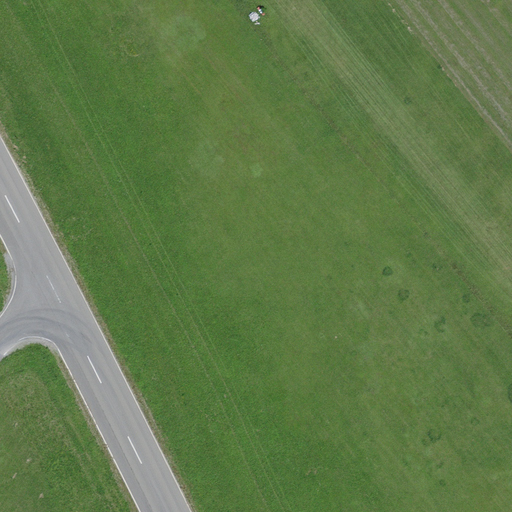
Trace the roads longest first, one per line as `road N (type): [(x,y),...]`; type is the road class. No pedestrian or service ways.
road 1 (motorway): [(314,511),(50,0)]
road 2 (motorway): [(0,32),(248,511)]
road 3 (unclassified): [(0,185),(167,511)]
